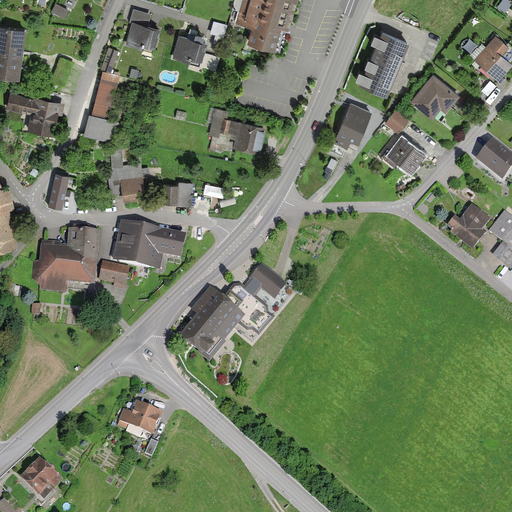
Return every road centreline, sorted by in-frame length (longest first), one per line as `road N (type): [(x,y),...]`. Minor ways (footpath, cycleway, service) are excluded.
road 1 (tertiary): [(317,511),(130,341)]
road 2 (residential): [(118,0),(66,145),(29,201)]
road 3 (residential): [(29,201),(70,218),(211,222),(238,241)]
road 4 (tertiary): [(273,196),(316,117),(363,0)]
road 5 (tertiary): [(0,461),(130,341)]
road 6 (residential): [(403,208),(511,91)]
road 7 (tertiary): [(130,341),(238,241)]
road 8 (residential): [(403,208),(511,296)]
road 9 (residential): [(273,196),(298,206),(403,208)]
